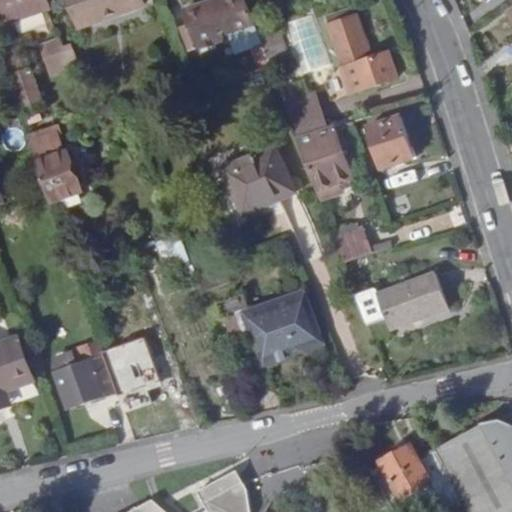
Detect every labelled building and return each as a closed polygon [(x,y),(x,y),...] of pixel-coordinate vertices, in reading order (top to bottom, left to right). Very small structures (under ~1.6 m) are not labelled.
[(0,0),(0,10),(29,0),(0,0)] [(134,0),(63,0),(73,25),(135,3),(134,0)] [(252,34),(254,33),(247,13),(241,0),(201,0),(178,8),(183,23),(185,30),(180,31),(179,32),(185,47),(229,31),(235,47),(241,45),(247,61),(260,57),(252,34)] [(264,37),(254,10),(247,13),(254,33),(257,39),(264,37)] [(364,56),(349,13),(321,22),(344,88),(385,74),(377,51),(364,56)] [(57,41),(52,28),(31,35),(36,48),(57,41)] [(23,63),(5,70),(18,108),(36,101),(23,63)] [(191,90),(201,86),(197,75),(187,78),(191,90)] [(286,118),(313,108),(308,94),(280,104),(286,118)] [(320,123),(313,108),(286,118),(291,134),(320,123)] [(410,159),(395,118),(361,130),(375,171),(410,159)] [(323,131),(320,123),(291,134),(294,141),(323,131)] [(323,131),(294,141),(316,200),(341,191),(347,179),(354,177),(343,147),(349,145),(341,125),(323,131)] [(270,146),(234,163),(238,170),(224,176),(229,189),(222,193),(228,219),(230,222),(232,224),(236,226),(240,227),(279,211),(274,200),(291,192),(270,146)] [(46,200),(49,199),(76,189),(61,148),(31,158),(43,192),(46,200)] [(221,169),(224,176),(238,170),(234,163),(221,169)] [(347,179),(341,191),(351,187),(354,177),(347,179)] [(356,233),(331,241),(341,266),(362,259),(366,258),(356,233)] [(362,259),(341,266),(348,285),(373,277),(366,258),(362,259)] [(387,343),(446,322),(433,287),(373,308),(387,343)] [(322,342),(309,304),(276,316),(274,311),(259,316),(261,321),(250,325),(240,328),(237,317),(236,316),(223,321),(233,351),(234,351),(250,345),(254,344),(263,368),(312,352),(310,346),(322,342)] [(246,314),(237,317),(240,328),(250,325),(246,314)] [(0,391),(27,382),(12,341),(0,345),(0,391)] [(259,370),(250,345),(234,351),(242,376),(259,370)] [(164,359),(114,376),(122,399),(173,381),(164,359)] [(118,396),(106,361),(59,377),(71,412),(118,396)] [(13,402),(37,395),(34,384),(9,391),(13,402)] [(479,428),(435,450),(464,503),(468,511),(511,511),(511,424),(501,420),(479,428)] [(385,468),(374,474),(394,511),(399,511),(394,501),(400,498),(402,501),(419,493),(426,506),(440,499),(447,511),(464,503),(435,450),(419,458),(413,447),(381,462),(385,468)] [(288,511),(286,510),(284,509),(283,508),(280,506),(279,506),(276,505),(274,505),(272,505),(270,505),(268,506),(267,507),(265,508),(264,509),(262,511),(261,511),(245,511),(233,478),(201,494),(206,505),(191,511),(173,511),(153,494),(119,511),(288,511)]
